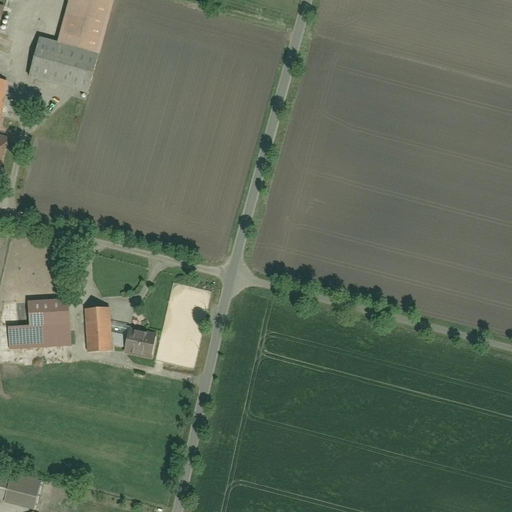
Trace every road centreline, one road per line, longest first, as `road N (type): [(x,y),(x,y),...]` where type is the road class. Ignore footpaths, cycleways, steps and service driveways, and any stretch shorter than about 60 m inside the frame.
road 1 (residential): [(231,277),(511,351)]
road 2 (residential): [(231,277),(310,0)]
road 3 (residential): [(180,511),(231,277)]
